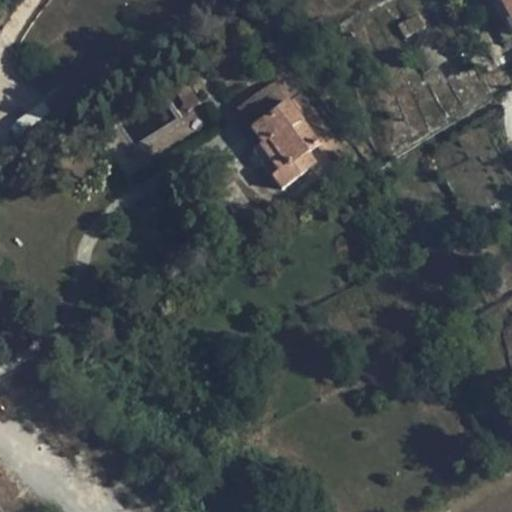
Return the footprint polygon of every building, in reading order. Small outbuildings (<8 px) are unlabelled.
[(511,0),(499,0),(510,20),(511,23),(511,0)] [(506,47),(511,43),(511,23),(510,20),(495,28),(506,47)] [(405,37),(424,74),(447,62),(428,26),(405,37)] [(277,86),(289,102),(302,93),(291,78),(277,86)] [(72,83),(54,97),(64,109),(81,95),(72,83)] [(174,91),(180,99),(191,91),(187,83),(174,91)] [(275,83),(236,110),(263,147),(268,143),(279,157),(271,163),(265,168),(281,190),(316,166),(307,154),(317,147),(320,145),(300,118),(289,102),(277,86),(275,83)] [(180,99),(188,112),(199,104),(191,91),(180,99)] [(302,93),(289,102),(300,118),(313,108),(302,93)] [(300,118),(320,145),(333,136),(313,108),(300,118)] [(349,158),(333,136),(320,145),(317,147),(333,169),(349,158)] [(260,149),(271,163),(279,157),(268,143),(263,147),(260,149)] [(431,342),(445,367),(458,360),(444,335),(431,342)]
